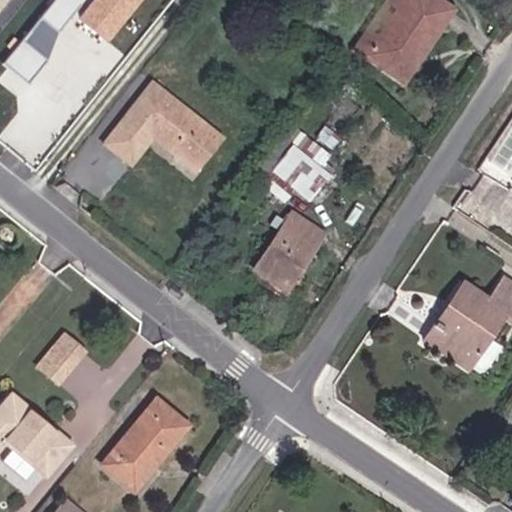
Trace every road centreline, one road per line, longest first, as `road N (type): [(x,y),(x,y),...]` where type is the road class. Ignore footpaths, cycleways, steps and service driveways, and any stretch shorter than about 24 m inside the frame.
road 1 (unclassified): [(282,402),(511,51)]
road 2 (residential): [(0,175),(282,402)]
road 3 (residential): [(282,402),(449,511)]
road 4 (unclassified): [(206,511),(282,402)]
road 5 (unknown): [(75,236),(0,334)]
